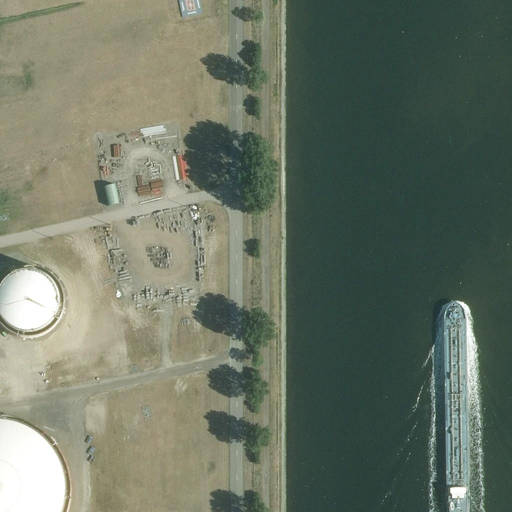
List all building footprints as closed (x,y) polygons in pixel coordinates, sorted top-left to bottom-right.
[(179,0),(180,13),(200,12),(199,0),(179,0)] [(111,145),(111,157),(119,157),(119,145),(111,145)] [(161,182),(149,183),(149,187),(137,188),(137,196),(162,194),(161,182)] [(102,186),(108,206),(119,203),(114,183),(102,186)] [(0,511),(0,270),(9,269),(10,277),(6,281),(2,287),(0,290),(0,315),(1,317),(5,324),(11,329),(21,333),(29,334),(37,333),(45,330),(51,324),(57,317),(59,309),(60,300),(57,290),(54,284),(48,278),(41,274),(32,272),(24,271),(17,274),(13,261),(0,264),(0,511)] [(68,497),(68,491),(68,484),(67,477),(65,470),(63,464),(60,457),(56,451),(53,447),(48,441),(42,436),(37,432),(30,428),(24,425),(17,423),(11,421),(2,420),(0,419),(0,511),(64,511),(65,511),(67,504),(68,497)]
